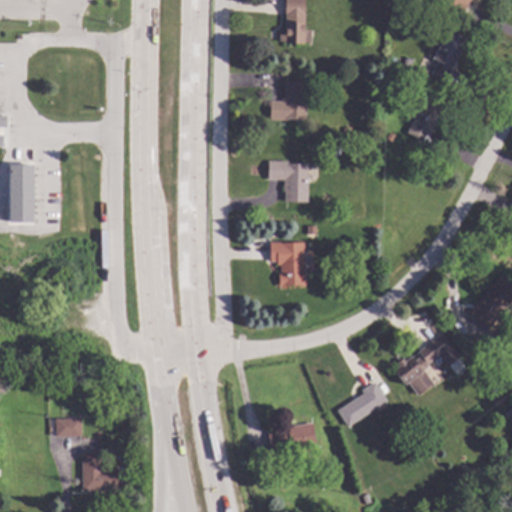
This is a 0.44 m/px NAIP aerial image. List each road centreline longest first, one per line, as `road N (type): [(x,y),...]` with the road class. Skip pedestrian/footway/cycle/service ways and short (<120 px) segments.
road 1 (residential): [(511,93),(428,254),(380,306),(313,339),(171,349)]
road 2 (residential): [(142,42),(114,43),(118,345),(171,349)]
road 3 (primary): [(142,0),(139,186),(153,349)]
road 4 (primary): [(190,349),(189,0)]
road 5 (residential): [(219,0),(220,349)]
road 6 (primary): [(153,349),(182,511)]
road 7 (primary): [(217,511),(190,349)]
road 8 (primary): [(157,388),(157,511)]
